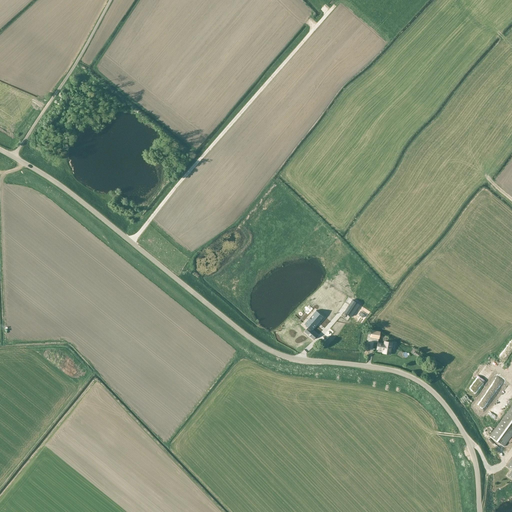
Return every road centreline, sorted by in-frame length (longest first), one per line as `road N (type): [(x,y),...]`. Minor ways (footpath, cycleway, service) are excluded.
road 1 (tertiary): [(479,511),(471,448),(425,385),(387,369),(268,349),(13,157)]
road 2 (track): [(334,5),(130,241)]
road 3 (unclassified): [(13,157),(110,0)]
